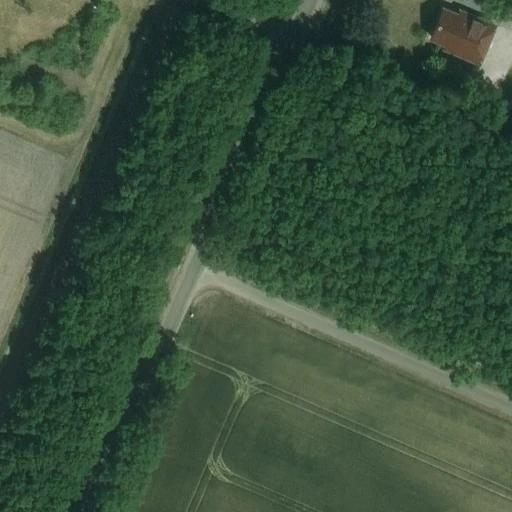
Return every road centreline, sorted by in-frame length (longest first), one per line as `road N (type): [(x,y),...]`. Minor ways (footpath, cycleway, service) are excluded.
road 1 (unclassified): [(511,408),(188,268)]
road 2 (unclassified): [(188,268),(311,0)]
road 3 (unclassified): [(72,511),(188,268)]
